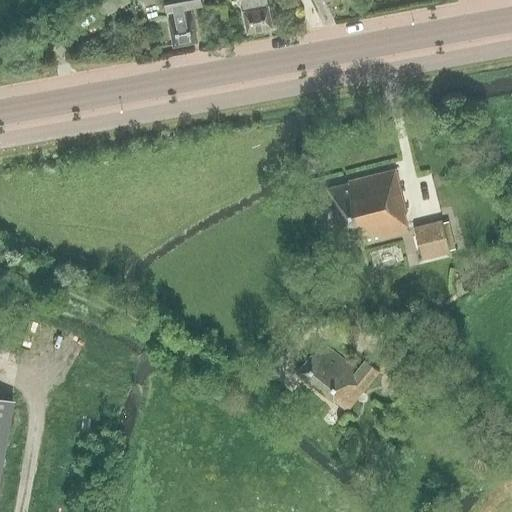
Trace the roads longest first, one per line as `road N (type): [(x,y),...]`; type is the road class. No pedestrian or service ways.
road 1 (unclassified): [(0,141),(511,48)]
road 2 (primary): [(0,113),(511,20)]
road 3 (track): [(18,379),(32,405),(35,440),(21,511)]
